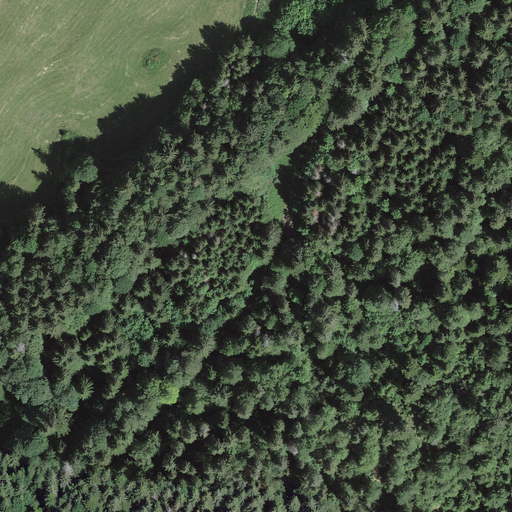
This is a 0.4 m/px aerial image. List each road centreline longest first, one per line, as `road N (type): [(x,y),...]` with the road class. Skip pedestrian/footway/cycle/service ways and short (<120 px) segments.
road 1 (track): [(276,225),(306,248),(362,259),(459,219),(511,167)]
road 2 (track): [(276,225),(302,167),(421,0)]
